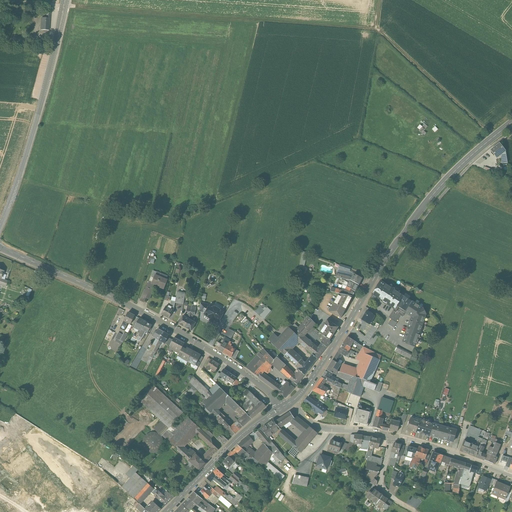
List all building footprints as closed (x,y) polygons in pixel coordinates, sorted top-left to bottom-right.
[(50,19),(41,18),(41,30),(49,31),(50,19)] [(421,126),(418,124),(416,128),(422,132),(427,125),(424,123),(421,126)] [(499,143),(490,150),(496,158),(502,153),(505,151),(499,143)] [(350,281),(359,285),(362,278),(354,274),(351,278),(350,281)] [(155,275),(152,283),(149,282),(146,291),(145,290),(140,301),(144,302),(146,296),(148,297),(154,284),(164,288),(167,280),(155,275)] [(347,287),(355,291),(359,285),(350,281),(348,285),(344,283),(346,280),(341,279),(338,285),(342,286),(347,287)] [(402,296),(380,281),(372,295),(394,309),(396,306),(402,296)] [(24,286),(21,294),(30,297),(32,289),(24,286)] [(352,297),(355,291),(347,287),(345,291),(341,290),(336,289),(334,293),(339,294),(352,297)] [(175,302),(183,304),(185,294),(177,293),(175,302)] [(341,318),(352,297),(339,294),(329,312),(341,318)] [(396,306),(406,312),(412,302),(402,296),(396,306)] [(169,319),(173,310),(175,302),(171,301),(170,308),(166,306),(161,315),(169,319)] [(422,308),(412,302),(406,312),(405,313),(409,315),(410,314),(412,316),(412,317),(412,319),(411,319),(403,342),(406,343),(406,344),(414,347),(425,316),(425,315),(426,315),(423,308),(422,309),(422,308)] [(205,313),(209,306),(206,304),(200,304),(199,312),(203,312),(205,313)] [(214,320),(218,322),(223,312),(220,310),(222,307),(215,304),(214,307),(210,305),(209,306),(205,313),(205,314),(209,317),(208,318),(214,321),(214,320)] [(405,313),(406,312),(396,306),(394,309),(388,318),(391,320),(396,322),(400,316),(402,317),(405,313)] [(265,310),(260,316),(264,319),(268,314),(265,310)] [(367,311),(362,320),(369,324),(374,316),(371,314),(371,313),(367,311)] [(178,324),(185,328),(189,319),(190,315),(190,313),(188,312),(186,318),(183,316),(178,324)] [(134,316),(128,313),(121,326),(124,327),(125,328),(128,323),(130,324),(134,316)] [(189,319),(185,328),(191,331),(195,323),(192,321),(192,320),(193,315),(190,315),(189,319)] [(315,323),(309,318),(308,318),(306,316),(299,323),(302,325),(298,330),(294,333),(300,340),(299,341),(300,344),(308,350),(312,345),(302,337),(312,328),(314,330),(316,330),(319,326),(315,323)] [(247,328),(253,324),(248,317),(242,321),(247,328)] [(146,322),(139,319),(138,321),(135,326),(134,327),(139,330),(141,331),(146,322)] [(391,320),(388,325),(393,328),(397,323),(396,322),(391,320)] [(328,340),(337,327),(327,321),(319,333),(324,337),(327,339),(328,340)] [(152,325),(146,322),(141,331),(139,334),(138,336),(142,338),(145,334),(144,333),(145,331),(147,333),(152,325)] [(287,326),(290,329),(294,333),(298,330),(291,322),(287,326)] [(290,329),(287,326),(282,331),(279,328),(268,340),(274,345),(290,329)] [(365,337),(369,341),(374,333),(377,329),(374,327),(372,326),(365,337)] [(223,353),(231,358),(235,349),(230,347),(232,343),(229,342),(230,340),(234,331),(229,328),(223,341),(229,343),(223,353)] [(163,332),(158,329),(156,332),(155,332),(152,337),(157,339),(159,340),(163,332)] [(294,333),(290,329),(274,345),(284,356),(290,361),(295,366),(301,360),(291,350),(299,341),(300,340),(294,333)] [(169,335),(163,332),(159,340),(164,343),(165,344),(169,335)] [(347,337),(343,344),(346,346),(348,343),(352,345),(353,343),(355,341),(347,337)] [(184,344),(174,338),(168,350),(178,356),(182,348),(184,344)] [(321,344),(327,348),(330,342),(328,340),(327,339),(326,341),(323,339),(321,341),(321,344)] [(223,353),(229,343),(223,341),(222,340),(221,342),(223,343),(222,345),(217,342),(216,346),(220,348),(218,350),(223,353)] [(152,353),(156,346),(153,345),(150,343),(147,350),(152,353)] [(155,353),(160,345),(157,343),(156,346),(152,353),(153,354),(154,352),(155,353)] [(343,344),(340,348),(347,353),(347,352),(352,346),(352,345),(348,343),(346,346),(343,344)] [(353,343),(352,345),(353,346),(353,347),(360,352),(361,349),(354,345),(355,344),(353,343)] [(317,359),(327,348),(321,344),(318,348),(313,344),(312,345),(308,350),(313,355),(317,359)] [(351,351),(358,354),(360,352),(353,347),(352,346),(347,352),(349,353),(351,351)] [(342,366),(339,372),(363,380),(370,383),(381,356),(363,347),(361,349),(360,352),(358,354),(357,357),(355,360),(361,362),(358,370),(342,366)] [(410,360),(412,355),(400,348),(399,349),(396,347),(394,352),(410,360)] [(187,361),(188,362),(193,352),(187,348),(186,350),(182,348),(178,356),(187,361)] [(340,348),(337,352),(342,355),(345,357),(347,353),(340,348)] [(272,388),(275,384),(261,374),(263,372),(271,364),(273,365),(289,379),(291,377),(287,373),(283,368),(285,366),(286,366),(284,365),(280,361),(276,357),(275,359),(274,360),(272,358),(269,355),(263,349),(245,367),(272,388)] [(200,356),(193,352),(188,362),(187,361),(187,362),(189,364),(191,363),(198,367),(200,363),(198,361),(200,356)] [(337,352),(327,370),(333,373),(337,375),(339,372),(337,370),(340,365),(337,363),(342,355),(337,352)] [(361,362),(355,360),(351,359),(345,357),(342,355),(337,363),(340,365),(337,370),(339,372),(342,366),(358,370),(361,362)] [(289,362),(290,361),(284,356),(280,361),(284,365),(288,361),(289,362)] [(164,360),(158,371),(161,373),(168,362),(164,360)] [(219,365),(212,360),(207,368),(209,370),(210,369),(215,372),(219,365)] [(304,376),(313,364),(309,361),(306,364),(301,360),(295,366),(298,369),(300,372),(304,376)] [(271,364),(263,372),(268,374),(272,370),(270,368),(273,365),(271,364)] [(297,385),(304,376),(300,372),(296,377),(293,374),(285,366),(283,368),(287,373),(291,377),(289,379),(292,381),(297,385)] [(226,380),(230,374),(224,369),(220,375),(219,376),(226,380)] [(333,373),(327,370),(322,378),(326,380),(331,384),(331,385),(340,389),(341,385),(334,381),(335,379),(331,376),(333,373)] [(363,380),(339,372),(337,375),(351,381),(349,386),(348,391),(346,395),(352,397),(353,395),(357,396),(361,397),(364,387),(374,391),(376,385),(373,384),(370,383),(363,380)] [(236,378),(230,374),(226,380),(232,384),(235,379),(236,378)] [(286,398),(294,388),(289,384),(287,382),(286,383),(281,389),(279,387),(275,384),(272,388),(278,392),(286,398)] [(377,382),(376,385),(374,391),(379,393),(382,384),(377,382)] [(318,383),(312,391),(317,393),(322,396),(327,389),(322,386),(318,383)] [(346,395),(348,391),(340,389),(331,385),(330,386),(346,395)] [(168,429),(183,413),(154,386),(139,402),(168,429)] [(219,386),(206,399),(209,402),(216,408),(225,399),(228,403),(235,410),(236,410),(237,411),(237,410),(242,414),(239,417),(241,418),(246,414),(232,399),(219,386)] [(244,400),(247,404),(250,401),(244,394),(247,390),(244,388),(242,387),(238,393),(240,395),(244,400)] [(260,402),(251,393),(252,392),(249,390),(249,391),(248,390),(247,391),(247,390),(244,394),(250,401),(247,404),(252,410),(249,413),(247,415),(252,419),(266,406),(261,402),(260,402)] [(247,415),(249,413),(244,406),(238,397),(238,398),(235,395),(232,399),(246,414),(247,415)] [(304,402),(313,408),(316,404),(307,397),(304,402)] [(382,398),(379,405),(392,408),(394,402),(382,398)] [(221,414),(216,408),(209,402),(206,406),(203,408),(209,414),(212,412),(217,417),(219,415),(222,419),(226,418),(221,414)] [(316,404),(313,408),(322,415),(325,411),(316,404)] [(379,405),(378,410),(382,411),(382,412),(390,414),(392,408),(379,405)] [(334,417),(346,420),(347,416),(348,411),(336,408),(334,417)] [(361,425),(367,426),(371,412),(357,408),(353,423),(359,424),(359,423),(362,424),(361,425)] [(374,422),(382,424),(383,419),(381,419),(382,412),(382,411),(378,410),(374,422)] [(286,415),(275,422),(280,428),(290,421),(294,419),(294,418),(290,412),(286,415)] [(243,427),(252,419),(247,415),(246,414),(241,418),(237,421),(243,427)] [(219,423),(232,437),(235,434),(230,428),(231,428),(222,419),(219,415),(217,417),(215,418),(216,419),(220,423),(219,423)] [(210,458),(218,450),(217,449),(212,445),(211,439),(186,416),(182,420),(183,422),(172,434),(174,436),(185,446),(196,433),(212,448),(205,455),(206,455),(210,458)] [(297,425),(304,431),(308,426),(297,417),(295,419),(294,418),(294,419),(290,421),(296,426),(297,426),(297,425)] [(406,430),(415,433),(419,421),(410,418),(406,430)] [(392,420),(389,429),(397,432),(400,423),(397,422),(392,420)] [(429,438),(430,436),(433,424),(420,420),(419,421),(415,433),(429,438)] [(273,421),(260,430),(267,438),(280,429),(280,428),(275,422),(273,421)] [(389,432),(389,429),(390,423),(388,422),(387,426),(382,425),(380,430),(384,430),(389,432)] [(235,434),(240,430),(235,424),(231,428),(230,428),(235,434)] [(430,436),(436,437),(439,426),(433,424),(430,436)] [(308,426),(304,431),(295,442),(282,430),(278,434),(293,447),(288,453),(295,459),(317,433),(308,426)] [(445,427),(439,426),(436,437),(441,439),(445,427)] [(470,426),(468,431),(479,436),(481,430),(470,426)] [(207,430),(215,437),(217,435),(218,434),(209,427),(207,430)] [(450,429),(445,427),(441,439),(447,440),(450,429)] [(91,502),(117,486),(42,429),(0,454),(0,488),(3,493),(0,495),(0,511),(89,511),(87,507),(91,502)] [(456,431),(450,429),(447,440),(453,442),(456,431)] [(271,442),(267,438),(260,430),(255,434),(253,432),(249,436),(253,442),(259,437),(264,442),(263,443),(264,444),(256,453),(267,462),(269,460),(274,454),(278,450),(271,442)] [(143,441),(143,445),(144,449),(148,452),(152,453),(156,453),(160,451),(162,448),(163,444),(163,440),(161,437),(158,434),(155,433),(151,433),(147,435),(144,437),(143,441)] [(223,445),(228,441),(221,435),(219,437),(218,437),(217,435),(215,437),(223,445)] [(362,436),(354,435),(355,435),(354,443),(357,444),(361,444),(362,436)] [(170,443),(181,454),(186,449),(183,447),(185,446),(174,436),(168,442),(169,443),(170,443)] [(238,446),(245,452),(246,452),(249,448),(247,446),(253,442),(249,436),(237,445),(238,446)] [(361,444),(368,445),(370,437),(362,436),(361,444)] [(380,440),(370,437),(368,445),(369,445),(368,446),(373,447),(378,449),(380,440)] [(460,451),(475,457),(481,442),(482,441),(482,439),(478,437),(476,443),(479,444),(478,446),(464,441),(460,451)] [(475,457),(484,461),(486,456),(481,454),(486,441),(482,439),(482,441),(481,442),(480,446),(475,457)] [(342,444),(331,440),(328,449),(338,453),(340,449),(342,444)] [(348,444),(345,449),(344,449),(348,452),(354,444),(354,443),(350,442),(348,444)] [(401,445),(394,443),(391,452),(394,453),(393,458),(396,459),(397,457),(397,456),(401,445)] [(368,446),(369,445),(368,445),(361,444),(361,448),(360,451),(357,456),(364,460),(365,458),(368,446)] [(238,446),(234,451),(236,452),(241,457),(244,454),(245,455),(245,456),(256,466),(259,463),(258,462),(252,457),(252,458),(246,452),(245,452),(238,446)] [(417,449),(408,447),(405,459),(411,461),(412,458),(414,456),(417,449)] [(428,450),(419,447),(414,456),(412,458),(411,461),(411,462),(414,463),(413,463),(417,465),(420,464),(419,462),(420,458),(424,460),(426,455),(428,450)] [(267,462),(256,453),(249,448),(246,452),(252,458),(252,457),(258,462),(259,463),(269,471),(273,467),(267,462)] [(199,471),(206,464),(205,463),(201,459),(192,450),(190,453),(186,449),(181,454),(188,461),(193,465),(199,471)] [(285,458),(278,450),(274,454),(269,460),(277,466),(285,458)] [(235,453),(233,451),(232,452),(231,452),(227,455),(229,457),(235,462),(236,463),(237,462),(240,464),(242,462),(238,460),(234,456),(236,454),(235,453)] [(395,464),(396,459),(393,458),(394,453),(391,452),(388,465),(394,467),(395,464)] [(437,454),(434,452),(430,461),(431,461),(430,465),(428,469),(436,472),(438,468),(439,464),(434,462),(437,454)] [(437,454),(434,462),(439,464),(440,464),(440,462),(442,456),(437,454)] [(484,461),(492,464),(493,463),(495,457),(487,454),(486,456),(484,461)] [(325,457),(320,455),(316,466),(323,469),(323,467),(327,469),(328,466),(330,467),(332,461),(330,461),(331,458),(326,457),(325,457)] [(442,456),(440,462),(445,463),(448,464),(447,466),(449,466),(449,465),(451,459),(442,456)] [(229,457),(223,463),(231,469),(233,467),(235,469),(240,464),(237,462),(236,463),(235,462),(229,457)] [(465,464),(451,459),(449,465),(458,468),(464,469),(465,464)] [(375,478),(379,472),(380,468),(375,467),(376,464),(374,464),(367,461),(365,470),(369,471),(369,473),(368,474),(367,478),(371,481),(374,478),(375,478)] [(476,474),(478,468),(465,464),(464,469),(468,471),(472,472),(472,474),(473,475),(474,473),(476,474)] [(273,467),(269,471),(281,481),(284,477),(273,467)] [(216,469),(213,473),(216,476),(225,483),(226,481),(223,478),(222,477),(223,475),(216,469)] [(459,484),(460,485),(464,486),(467,476),(468,471),(464,469),(462,475),(459,484)] [(474,480),(476,474),(474,473),(473,475),(472,474),(472,472),(468,471),(467,476),(470,478),(470,479),(474,480)] [(151,493),(154,489),(148,484),(135,473),(122,487),(140,504),(151,493)] [(213,473),(207,479),(211,482),(213,480),(216,476),(213,473)] [(238,480),(246,486),(248,483),(240,477),(235,473),(232,475),(238,480)] [(395,480),(393,484),(399,487),(404,476),(397,473),(394,480),(395,480)] [(238,480),(232,475),(230,478),(237,484),(238,483),(240,484),(238,487),(243,490),(246,486),(238,480)] [(309,479),(294,475),(292,484),(307,488),(309,479)] [(225,483),(216,476),(213,480),(224,489),(227,485),(225,483)] [(490,480),(482,477),(478,488),(479,488),(484,490),(486,491),(488,485),(490,480)] [(376,486),(377,480),(375,478),(374,478),(371,481),(368,485),(370,486),(372,488),(375,485),(376,486)] [(503,485),(496,482),(495,486),(492,493),(499,496),(503,485)] [(503,485),(499,496),(505,499),(508,493),(510,488),(503,485)] [(204,487),(199,492),(207,499),(211,494),(204,487)] [(217,487),(214,490),(216,492),(218,494),(218,493),(225,499),(227,496),(225,494),(225,493),(217,487)] [(155,496),(159,492),(159,491),(155,488),(154,489),(151,493),(155,496)] [(229,503),(225,499),(218,493),(218,494),(216,492),(214,490),(213,489),(210,491),(219,500),(221,497),(222,499),(228,504),(229,503)] [(163,496),(168,503),(174,497),(167,491),(163,495),(163,496)] [(165,506),(168,503),(163,496),(163,495),(159,492),(155,496),(161,502),(165,506)] [(188,498),(196,504),(197,505),(198,504),(202,499),(194,492),(188,498)] [(382,496),(376,492),(374,496),(371,499),(377,504),(382,496)] [(235,498),(240,502),(244,497),(239,493),(235,498)] [(388,500),(382,496),(377,504),(382,507),(385,504),(388,500)] [(188,498),(182,505),(189,511),(196,504),(188,498)] [(233,498),(229,503),(232,505),(232,504),(234,506),(238,502),(233,498)] [(148,511),(158,511),(161,509),(152,501),(145,509),(148,511)]
